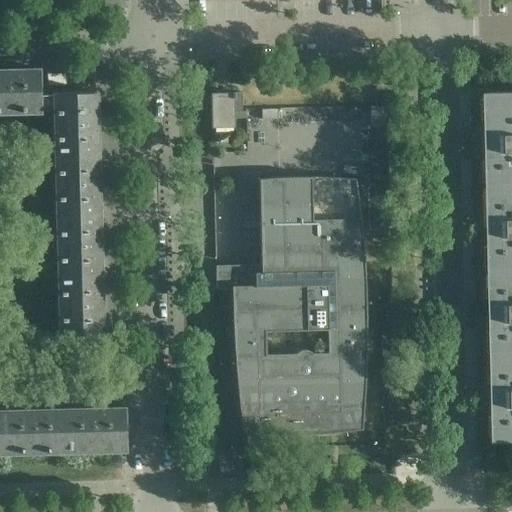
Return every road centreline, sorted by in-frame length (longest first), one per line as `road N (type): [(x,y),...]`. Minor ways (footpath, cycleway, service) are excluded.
road 1 (residential): [(456,511),(440,29)]
road 2 (residential): [(152,377),(145,42)]
road 3 (residential): [(145,42),(187,32),(440,29)]
road 4 (residential): [(152,377),(0,379)]
road 5 (residential): [(0,46),(145,42)]
road 6 (residential): [(155,511),(152,377)]
